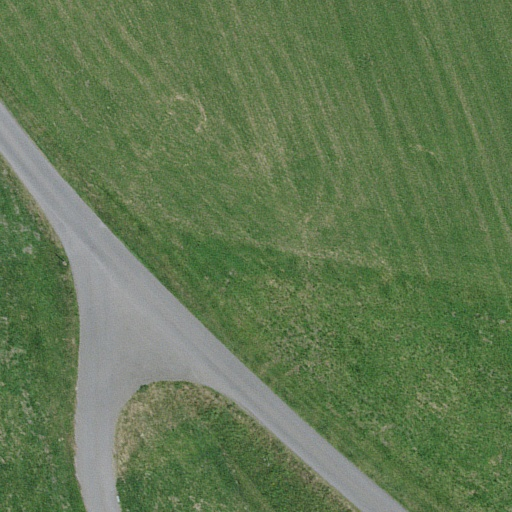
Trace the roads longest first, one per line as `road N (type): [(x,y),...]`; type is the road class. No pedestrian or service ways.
road 1 (unclassified): [(140,303),(383,511)]
road 2 (unclassified): [(140,303),(0,123)]
road 3 (unclassified): [(99,511),(91,396),(140,303)]
